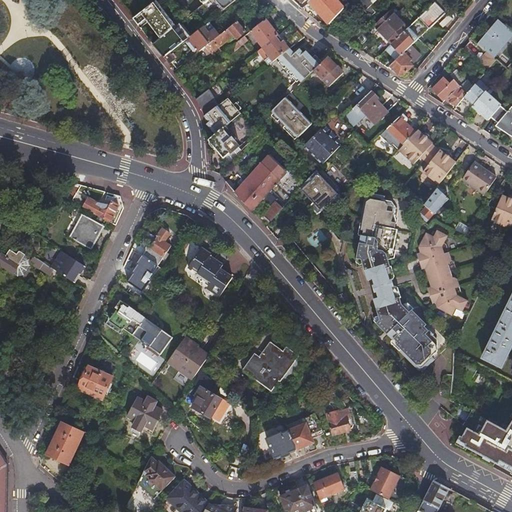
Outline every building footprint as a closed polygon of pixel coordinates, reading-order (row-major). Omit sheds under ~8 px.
[(215,0),(224,10),(236,0),(215,0)] [(307,0),(329,25),(343,9),(344,8),(336,0),(307,0)] [(357,4),(370,18),(376,12),(373,10),(373,0),(376,0),(377,0),(376,0),(345,0),(348,3),(344,8),(343,9),(347,13),(357,4)] [(446,11),(451,6),(445,0),(436,0),(436,1),(446,11)] [(432,4),(419,17),(430,27),(446,11),(436,1),(432,4)] [(155,2),(132,19),(137,26),(145,20),(160,39),(175,27),(155,2)] [(374,26),(380,31),(397,15),(391,10),(374,26)] [(250,32),(262,48),(278,35),(271,26),(282,18),(275,12),(250,32)] [(380,31),(391,44),(392,43),(408,27),(397,15),(380,31)] [(444,15),(436,23),(441,28),(449,20),(444,15)] [(495,59),(511,39),(511,31),(498,19),(477,44),(487,52),(495,59)] [(209,22),(202,27),(208,35),(215,29),(214,28),(209,22)] [(225,30),(205,47),(213,57),(221,51),(218,48),(233,36),(236,39),(245,33),(236,22),(225,30)] [(202,27),(187,39),(197,52),(205,47),(225,30),(220,24),(214,28),(215,29),(208,35),(202,27)] [(411,45),(419,38),(409,27),(408,27),(392,43),(402,54),(411,45)] [(264,61),(268,65),(277,58),(289,49),(301,39),(296,33),(283,42),(278,35),(262,48),(257,52),(264,61)] [(244,36),(230,47),(229,48),(233,52),(247,40),(244,36)] [(411,45),(402,54),(391,65),(400,75),(404,74),(413,66),(411,64),(420,55),(411,45)] [(289,49),(277,58),(298,80),(300,83),(313,71),(320,65),(306,50),(303,53),(297,58),(294,54),(289,49)] [(299,49),(294,54),(297,58),(303,53),(299,49)] [(489,68),(496,60),(495,59),(487,52),(482,58),(483,63),(489,68)] [(173,60),(168,54),(163,58),(167,64),(173,60)] [(322,80),(337,67),(328,57),(320,65),(313,71),(318,76),(322,80)] [(343,73),(337,67),(322,80),(328,87),(343,73)] [(455,79),(460,85),(466,80),(456,69),(450,74),(455,79)] [(314,80),(318,85),(322,80),(318,76),(314,80)] [(443,101),(445,100),(460,85),(455,79),(450,84),(444,78),(432,89),(443,101)] [(468,93),(473,87),(466,80),(460,85),(468,93)] [(473,106),(485,92),(489,88),(479,80),(473,87),(468,93),(464,97),(473,106)] [(445,100),(456,107),(464,97),(468,93),(460,85),(445,100)] [(205,116),(220,104),(209,90),(196,100),(205,116)] [(227,98),(240,113),(250,105),(237,90),(227,98)] [(371,91),(344,117),(349,122),(361,110),(374,124),(387,112),(380,105),(376,109),(371,105),(376,100),(378,98),(371,91)] [(473,106),(488,121),(491,118),(501,107),(485,92),(473,106)] [(273,110),(271,112),(297,139),(312,124),(286,97),(273,110)] [(223,128),(240,113),(227,98),(220,104),(205,116),(210,122),(207,124),(216,135),(223,128)] [(380,105),(376,100),(371,105),(376,109),(380,105)] [(501,107),(491,118),(497,124),(495,125),(511,136),(511,107),(507,112),(501,107)] [(399,117),(386,129),(403,144),(415,132),(399,117)] [(305,144),(322,163),(340,145),(333,138),(329,133),(323,127),(305,144)] [(228,164),(241,150),(223,128),(216,135),(210,140),(210,144),(212,147),(215,149),(228,164)] [(403,144),(399,149),(413,163),(420,156),(432,143),(427,138),(423,135),(417,129),(415,132),(403,144)] [(439,150),(432,143),(420,156),(429,164),(439,150)] [(429,164),(423,172),(439,184),(456,162),(449,157),(445,154),(439,150),(429,164)] [(225,182),(251,212),(262,200),(271,189),(274,185),(275,186),(276,185),(275,184),(286,172),(266,156),(248,177),(244,174),(237,182),(241,185),(239,187),(234,183),(233,184),(229,179),(225,182)] [(462,180),(484,196),(496,178),(483,169),(485,166),(482,164),(480,167),(474,163),(462,180)] [(312,203),(308,206),(316,215),(339,196),(315,171),(302,184),(299,188),(312,203)] [(80,187),(71,185),(63,196),(71,201),(80,187)] [(417,216),(425,223),(433,214),(434,215),(448,199),(440,191),(442,189),(438,185),(437,186),(422,205),(425,207),(420,212),(418,210),(415,214),(417,216)] [(278,196),(271,189),(262,200),(269,207),(276,199),(278,196)] [(371,198),(370,200),(360,248),(358,254),(363,255),(364,259),(369,277),(373,276),(379,297),(375,298),(380,317),(381,320),(380,321),(377,324),(416,366),(421,366),(439,349),(426,336),(430,332),(425,328),(427,326),(413,311),(410,314),(402,305),(400,297),(396,298),(393,285),(396,284),(394,277),(391,278),(387,265),(392,264),(390,257),(392,246),(396,247),(400,227),(398,226),(399,220),(395,219),(399,201),(374,195),(371,198)] [(490,220),(509,227),(511,221),(511,199),(507,197),(501,195),(490,220)] [(263,214),(271,221),(284,205),(276,199),(269,207),(263,214)] [(85,201),(82,207),(94,213),(93,214),(109,224),(117,205),(110,201),(108,205),(96,202),(94,205),(85,201)] [(81,214),(72,231),(94,243),(103,227),(81,214)] [(468,233),(456,227),(454,230),(465,236),(468,233)] [(134,242),(131,249),(141,256),(142,256),(156,266),(157,266),(162,258),(164,259),(168,254),(165,252),(170,246),(163,241),(169,233),(161,228),(156,236),(155,235),(154,236),(155,237),(148,248),(145,246),(144,248),(134,242)] [(94,243),(72,231),(68,238),(90,250),(94,243)] [(427,271),(429,279),(454,272),(452,267),(454,263),(452,255),(447,256),(445,249),(447,246),(452,238),(442,232),(439,237),(433,233),(423,248),(424,251),(422,252),(420,255),(424,269),(427,271)] [(5,256),(1,253),(0,254),(0,266),(17,277),(22,275),(28,265),(27,260),(26,259),(28,257),(18,251),(16,254),(9,250),(5,256)] [(208,286),(212,289),(223,274),(220,272),(223,267),(210,258),(211,257),(201,250),(188,269),(210,284),(208,286)] [(84,267),(62,252),(51,269),(71,282),(73,283),(78,276),(76,275),(77,273),(79,274),(84,267)] [(51,269),(32,256),(30,260),(34,263),(33,266),(48,275),(51,269)] [(133,272),(145,280),(146,281),(157,266),(142,256),(141,256),(131,271),(133,272)] [(392,264),(387,265),(391,278),(394,277),(395,275),(392,264)] [(127,282),(138,290),(145,280),(133,272),(132,273),(133,274),(127,282)] [(454,272),(429,279),(431,285),(429,289),(433,303),(436,305),(439,305),(439,307),(454,316),(458,310),(463,312),(469,302),(462,298),(459,296),(457,290),(461,288),(459,280),(456,279),(454,272)] [(223,274),(212,289),(212,290),(210,293),(215,296),(219,299),(232,280),(223,274)] [(145,280),(138,290),(141,292),(148,282),(146,281),(145,280)] [(399,287),(396,284),(393,285),(396,298),(400,297),(401,297),(399,287)] [(511,296),(481,358),(500,367),(511,342),(511,296)] [(122,328),(131,335),(143,318),(119,301),(114,308),(109,308),(106,316),(107,316),(108,316),(110,318),(108,320),(107,319),(104,323),(119,333),(122,328)] [(62,302),(59,308),(72,317),(75,310),(62,302)] [(410,314),(413,311),(414,310),(408,303),(402,305),(410,314)] [(143,318),(131,335),(146,346),(159,355),(171,338),(143,318)] [(426,336),(439,349),(440,344),(434,337),(435,336),(431,332),(430,332),(426,336)] [(166,361),(191,379),(202,364),(208,355),(200,349),(198,350),(196,348),(197,346),(198,345),(184,336),(166,361)] [(271,391),(293,361),(282,353),(269,343),(259,358),(255,355),(243,371),(271,391)] [(159,355),(146,346),(145,348),(157,357),(159,355)] [(282,353),(293,361),(296,356),(285,348),(282,353)] [(202,365),(212,375),(223,365),(212,354),(202,365)] [(77,389),(101,400),(111,377),(87,366),(85,371),(82,369),(77,380),(81,382),(77,389)] [(192,408),(210,418),(221,399),(200,386),(194,396),(198,398),(192,408)] [(324,406),(326,414),(343,409),(342,407),(343,405),(330,393),(323,401),(327,404),(324,406)] [(143,426),(151,430),(161,410),(153,406),(155,402),(147,397),(144,402),(136,398),(126,418),(134,422),(132,428),(140,432),(143,426)] [(343,409),(326,414),(332,434),(348,429),(352,426),(350,419),(349,418),(346,408),(343,409)] [(458,409),(454,414),(464,420),(467,415),(458,409)] [(107,415),(116,419),(119,414),(110,410),(107,415)] [(316,419),(286,432),(294,450),(312,443),(309,436),(321,430),(316,419)] [(511,472),(511,420),(505,431),(481,419),(472,432),(466,428),(458,442),(464,445),(463,446),(511,472)] [(46,455),(67,465),(82,432),(62,422),(46,455)] [(289,453),(294,450),(286,432),(281,434),(280,433),(265,439),(274,459),(281,456),(281,458),(290,455),(289,453)] [(158,462),(152,456),(141,476),(138,483),(154,499),(176,477),(159,461),(158,462)] [(371,492),(388,500),(400,477),(382,468),(370,491),(371,492)] [(356,483),(354,470),(346,472),(349,485),(356,483)] [(337,473),(312,483),(319,500),(343,490),(337,473)] [(198,511),(206,502),(181,480),(165,499),(179,511),(198,511)] [(417,511),(436,511),(448,489),(432,481),(418,511),(417,511)] [(292,511),(312,511),(315,511),(305,486),(279,497),(284,510),(286,509),(287,511),(288,511),(292,511)] [(367,500),(385,509),(388,511),(392,503),(389,501),(388,500),(371,492),(367,500)] [(132,494),(126,507),(135,511),(142,511),(148,501),(132,494)] [(325,500),(320,503),(323,510),(328,507),(325,500)] [(367,500),(361,511),(383,511),(385,509),(367,500)] [(51,511),(51,501),(44,501),(40,501),(40,511),(51,511)] [(207,503),(202,511),(232,511),(233,506),(211,505),(207,503)]
